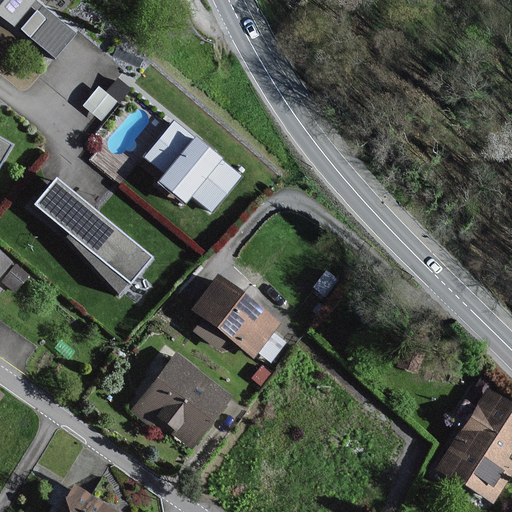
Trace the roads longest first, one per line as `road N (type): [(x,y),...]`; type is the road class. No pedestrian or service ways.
road 1 (tertiary): [(228,0),(305,133),(455,294)]
road 2 (residential): [(455,294),(414,300),(331,222),(287,198),(222,253)]
road 3 (residential): [(182,503),(0,375)]
